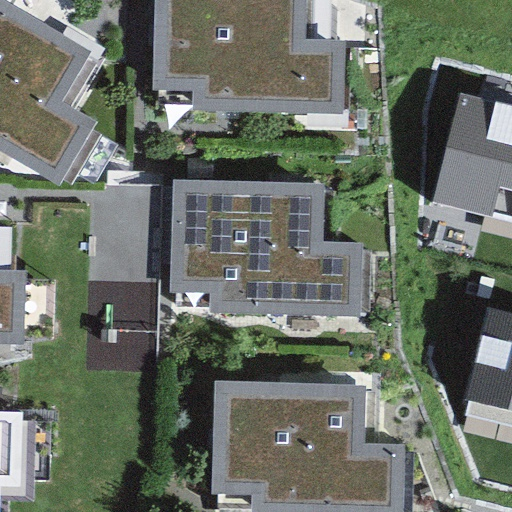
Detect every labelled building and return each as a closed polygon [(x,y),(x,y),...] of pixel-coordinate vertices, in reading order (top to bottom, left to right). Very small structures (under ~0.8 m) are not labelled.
[(297,0),(163,0),(163,39),(298,39),(297,0)] [(81,46),(0,1),(0,67),(53,97),(81,46)] [(298,39),(163,39),(163,78),(200,79),(199,98),(337,98),(337,39),(298,39)] [(53,97),(0,67),(0,136),(58,168),(87,116),(53,97)] [(318,185),(179,184),(178,241),(317,242),(318,185)] [(317,242),(178,241),(177,282),(218,282),(218,302),(354,304),(355,243),(317,242)] [(0,271),(0,330),(17,331),(17,272),(0,271)] [(358,389),(222,385),(221,438),(357,441),(358,389)] [(15,409),(0,408),(0,456),(15,456),(15,409)] [(357,441),(221,438),(220,482),(256,483),(255,505),(399,508),(400,442),(357,441)]
